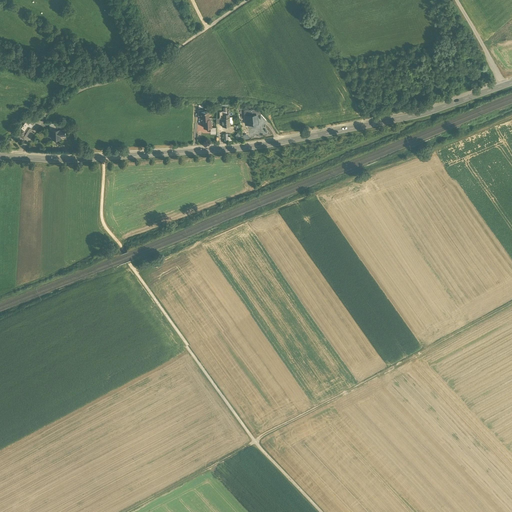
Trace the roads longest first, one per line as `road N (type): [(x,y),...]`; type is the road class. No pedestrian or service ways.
road 1 (secondary): [(0,156),(61,160),(272,145),(429,114),(511,84)]
road 2 (track): [(320,511),(257,444),(104,225),(102,158)]
road 3 (track): [(137,274),(243,220),(511,118)]
road 4 (track): [(135,511),(402,368)]
road 5 (track): [(45,115),(86,87),(156,63),(248,0)]
road 6 (track): [(0,2),(93,55),(97,84)]
road 7 (track): [(511,309),(402,368)]
